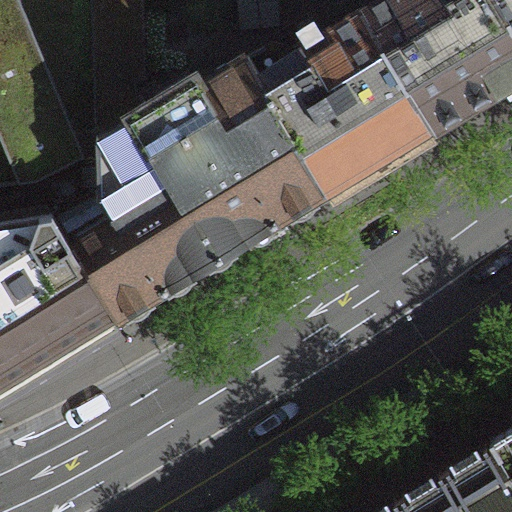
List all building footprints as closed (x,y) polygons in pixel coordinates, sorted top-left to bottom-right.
[(511,88),(511,79),(467,6),(432,27),(414,0),(362,0),(368,9),(337,29),(409,151),(474,112),(511,88)] [(511,0),(477,0),(467,6),(511,79),(511,0)] [(0,182),(62,159),(0,5),(0,182)] [(216,75),(303,214),(327,200),(409,151),(337,29),(301,50),(293,38),(271,51),(280,66),(257,79),(245,59),(216,75)] [(303,214),(216,75),(101,146),(184,286),(303,214)] [(71,164),(70,225),(78,237),(37,261),(86,345),(160,301),(184,286),(101,146),(71,164)] [(0,396),(86,345),(37,261),(0,283),(0,396)] [(511,511),(511,408),(453,442),(498,511),(511,511)] [(331,511),(498,511),(453,442),(331,511)]
